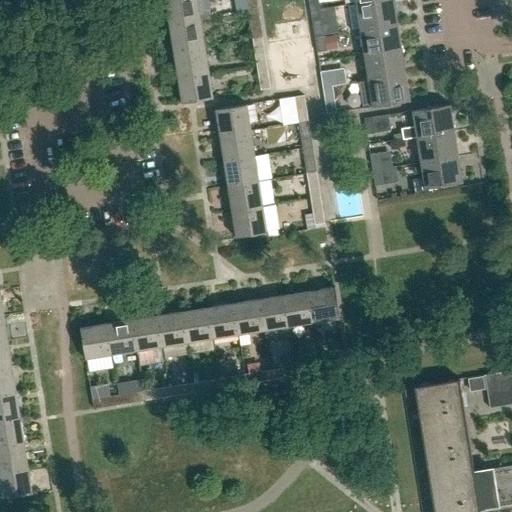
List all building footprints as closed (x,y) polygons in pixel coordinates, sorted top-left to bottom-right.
[(169,26),(201,21),(197,0),(171,0),(165,1),(169,26)] [(359,29),(398,23),(393,0),(374,0),(355,3),(359,29)] [(336,16),(312,19),(314,35),(324,34),(324,35),(335,33),(339,32),(336,16)] [(173,52),(205,47),(201,21),(169,26),(173,52)] [(252,39),(262,37),(259,21),(249,22),(252,39)] [(363,54),(402,49),(398,23),(359,29),(363,54)] [(324,34),(314,35),(317,51),(327,50),(326,46),(337,45),(335,33),(324,35),(324,34)] [(262,37),(252,39),(255,56),(264,54),(262,37)] [(177,77),(209,72),(205,47),(173,52),(177,77)] [(367,80),(406,74),(402,49),(363,54),(367,79),(367,80)] [(323,87),(332,85),(330,70),(320,71),(323,87)] [(260,90),(270,89),(267,71),(257,73),(260,90)] [(209,72),(177,77),(181,103),(213,98),(209,72)] [(367,80),(367,79),(357,81),(362,108),(410,100),(406,74),(367,80)] [(332,85),(323,87),(327,113),(336,112),(332,85)] [(298,123),(308,121),(304,96),(294,97),(298,123)] [(219,135),(251,130),(247,104),(215,110),(219,135)] [(416,136),(454,130),(450,104),(411,110),(414,126),(406,127),(402,133),(403,139),(416,137),(416,136)] [(364,118),(366,134),(376,132),(373,117),(364,118)] [(308,121),(298,123),(301,139),(310,138),(308,121)] [(223,161),(255,156),(251,130),(219,135),(223,161)] [(420,162),(458,156),(454,130),(416,136),(416,137),(420,162)] [(372,169),(382,168),(379,152),(370,154),(372,169)] [(306,173),(316,172),(313,155),(304,156),(306,173)] [(227,186),(259,181),(255,156),(223,161),(227,186)] [(458,156),(420,162),(422,178),(411,179),(414,194),(459,187),(459,183),(463,182),(458,156)] [(382,168),(372,169),(375,185),(385,183),(382,168)] [(316,172),(306,173),(309,190),(318,189),(316,172)] [(231,211),(263,206),(259,181),(227,186),(231,211)] [(263,206),(231,211),(235,237),(267,232),(263,206)] [(314,225),(324,223),(321,206),(312,207),(314,225)] [(308,291),(313,323),(339,319),(334,287),(308,291)] [(288,327),(313,323),(308,291),(283,295),(288,327)] [(263,331),(288,327),(283,295),(258,299),(263,331)] [(238,335),(263,331),(258,299),(232,303),(238,335)] [(212,339),(238,335),(232,303),(207,307),(212,339)] [(187,343),(212,339),(207,307),(182,311),(187,343)] [(162,347),(187,343),(182,311),(157,315),(162,347)] [(0,341),(8,341),(4,315),(0,315),(0,341)] [(136,351),(162,347),(157,315),(131,319),(136,351)] [(111,355),(136,351),(131,319),(106,323),(111,355)] [(85,359),(111,355),(106,323),(80,327),(85,359)] [(0,367),(12,366),(8,341),(0,341),(0,367)] [(330,370),(347,368),(346,358),(328,361),(330,370)] [(295,366),(296,376),(313,373),(311,364),(295,366)] [(0,393),(16,391),(12,366),(0,367),(0,393)] [(279,379),(296,376),(295,366),(278,369),(279,379)] [(490,409),(511,404),(511,391),(509,371),(484,375),(484,376),(490,409)] [(244,375),(246,384),(262,381),(261,372),(244,375)] [(229,387),(246,384),(244,375),(227,377),(229,387)] [(467,379),(469,392),(484,390),(482,377),(467,379)] [(511,505),(511,465),(474,471),(459,379),(414,386),(433,511),(480,511),(511,505)] [(194,383),(195,392),(212,390),(210,380),(194,383)] [(178,395),(195,392),(194,383),(177,386),(178,395)] [(143,391),(145,401),(161,398),(160,388),(143,391)] [(0,419),(20,416),(16,391),(0,393),(0,419)] [(128,403),(145,401),(143,391),(126,394),(128,403)] [(93,409),(111,406),(109,397),(92,399),(93,409)] [(0,445),(24,442),(20,416),(0,419),(0,445)] [(0,471),(28,467),(24,442),(0,445),(0,471)] [(28,467),(0,471),(0,493),(1,498),(33,493),(28,467)]
